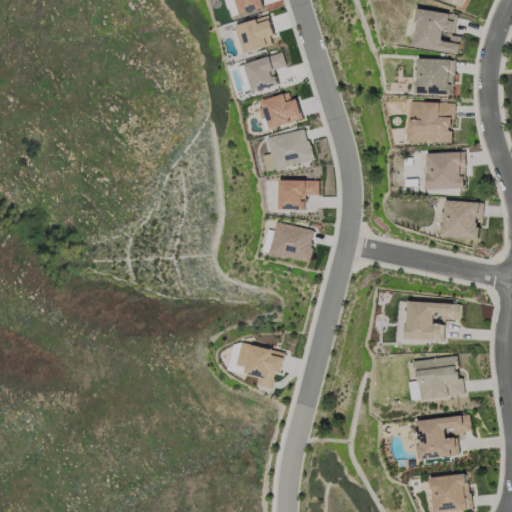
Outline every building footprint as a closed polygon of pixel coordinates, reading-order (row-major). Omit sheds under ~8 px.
[(224,0),(230,16),(239,13),(234,0),(224,0)] [(239,13),(235,0),(261,0),(263,7),(239,13)] [(453,33),(447,32),(446,40),(461,42),(459,53),(412,46),(417,8),(456,13),(453,33)] [(276,44),(244,53),(236,26),(268,16),(276,44)] [(244,62),(283,52),(287,67),(275,70),(278,84),(252,91),(244,62)] [(455,94),(415,93),(416,57),(455,58),(455,94)] [(267,129),(258,101),(293,89),(302,117),(267,129)] [(455,102),(453,142),(407,140),(409,100),(455,102)] [(272,167),(266,136),(308,129),(313,160),(272,167)] [(466,188),(427,189),(426,151),(466,151),(466,188)] [(406,189),(405,180),(416,179),(417,188),(406,189)] [(318,180),(318,194),(304,194),(304,207),(280,207),(280,180),(318,180)] [(483,202),(481,238),(442,235),(444,199),(483,202)] [(268,253),(275,221),(313,229),(310,241),(311,241),(310,246),(312,247),(308,262),(268,253)] [(461,303),(461,318),(436,317),(435,322),(445,323),(444,340),(405,338),(407,300),(461,303)] [(276,349),(275,355),(283,356),(280,372),(276,372),(273,387),(258,385),(260,375),(230,370),(235,341),(276,349)] [(415,360),(460,355),(464,394),(412,400),(409,381),(417,380),(415,360)] [(419,459),(415,419),(471,414),(472,431),(458,433),(460,455),(419,459)] [(432,511),(431,475),(470,473),(472,510),(432,511)]
